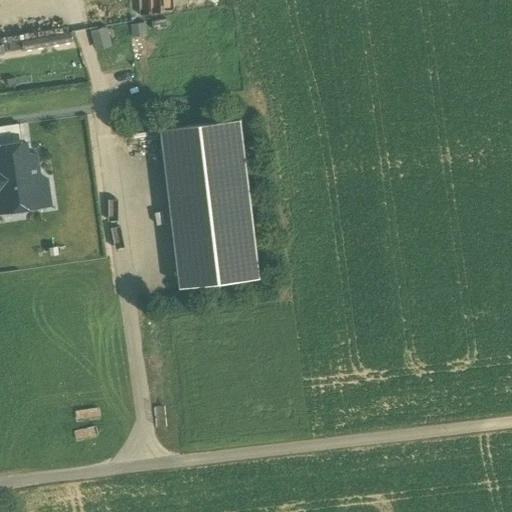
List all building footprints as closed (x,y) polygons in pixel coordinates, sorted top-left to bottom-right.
[(181,0),(158,0),(159,9),(182,8),(181,0)] [(90,30),(95,49),(113,45),(109,26),(90,30)] [(0,94),(0,116),(10,115),(7,94),(0,94)] [(241,120),(162,129),(181,288),(260,278),(241,120)] [(20,125),(0,127),(0,146),(23,143),(20,125)] [(23,143),(0,146),(0,210),(0,212),(21,209),(20,203),(39,200),(36,180),(39,175),(36,154),(27,155),(26,143),(23,143)]
